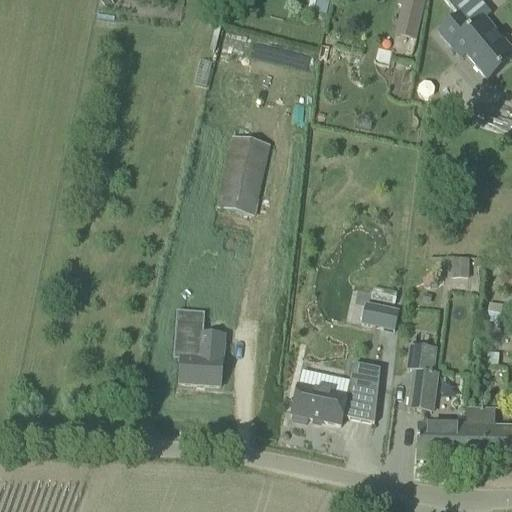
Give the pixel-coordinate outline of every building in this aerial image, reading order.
[(329,0),(312,0),(310,11),(326,14),(329,0)] [(419,25),(424,3),(411,0),(401,0),(397,20),(419,25)] [(459,17),(439,34),(462,62),(466,58),(486,83),(511,61),(511,55),(482,21),(470,31),(459,17)] [(232,141),(232,142),(217,212),(253,220),(268,149),(232,141)] [(468,280),(468,261),(450,260),(449,279),(468,280)] [(364,308),(360,327),(394,335),(398,315),(364,308)] [(180,361),(178,387),(219,391),(221,364),(223,339),(199,338),(197,362),(180,361)] [(407,413),(423,415),(430,416),(435,376),(413,373),(407,413)] [(449,397),(449,381),(437,381),(436,396),(449,397)] [(373,428),(377,391),(349,384),(345,400),(296,389),(289,419),(292,420),(291,424),(305,427),(307,423),(340,430),(342,421),(373,428)] [(465,412),(464,431),(463,467),(511,467),(511,432),(493,432),(494,413),(465,412)] [(463,467),(464,431),(416,430),(415,466),(463,467)]
